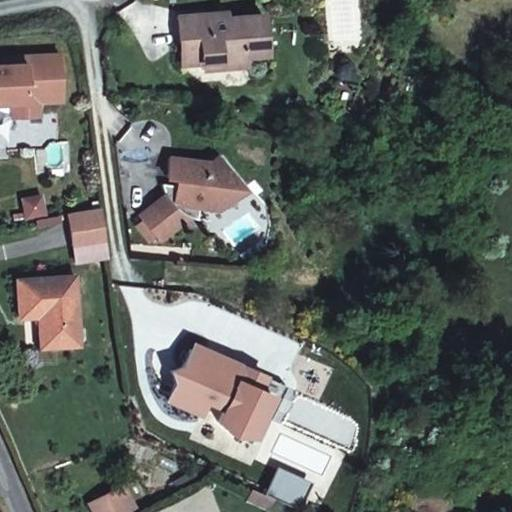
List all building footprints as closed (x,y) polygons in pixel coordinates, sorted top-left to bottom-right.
[(224,18),(223,9),(200,12),(209,20),(224,18)] [(209,20),(200,12),(171,14),(180,64),(199,63),(220,61),(225,71),(244,69),(243,56),(263,54),(259,14),(224,18),(209,20)] [(63,97),(58,52),(23,56),(23,64),(0,66),(0,103),(13,102),(15,119),(40,116),(37,100),(63,97)] [(0,57),(0,66),(23,64),(23,56),(0,57)] [(199,63),(200,73),(225,71),(220,61),(199,63)] [(170,173),(170,178),(184,194),(202,180),(213,194),(240,171),(212,139),(202,147),(165,143),(163,164),(177,166),(177,173),(170,173)] [(150,195),(170,218),(190,200),(184,194),(170,178),(150,195)] [(150,195),(137,205),(157,230),(170,218),(150,195)] [(78,247),(110,240),(105,204),(70,211),(78,247)] [(25,311),(44,310),(45,347),(82,345),(78,275),(24,277),(25,311)] [(195,351),(173,399),(206,417),(209,400),(227,411),(224,425),(258,435),(286,384),(195,351)] [(269,506),(273,497),(250,487),(246,499),(269,506)] [(123,511),(132,511),(123,492),(115,496),(123,511)] [(94,507),(96,511),(123,511),(115,496),(94,507)]
